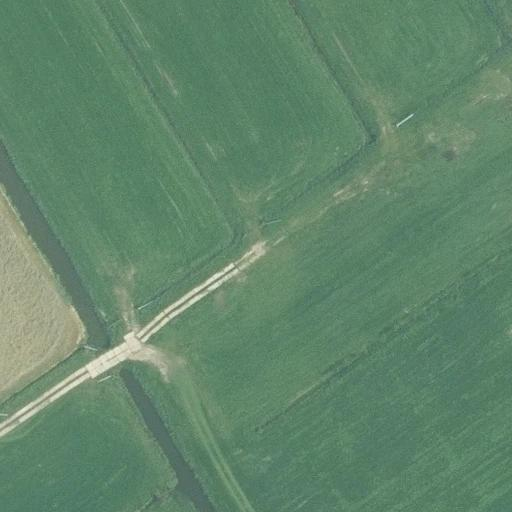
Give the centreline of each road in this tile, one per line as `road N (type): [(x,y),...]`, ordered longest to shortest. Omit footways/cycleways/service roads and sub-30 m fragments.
road 1 (track): [(242,511),(0,98)]
road 2 (track): [(0,433),(284,234)]
